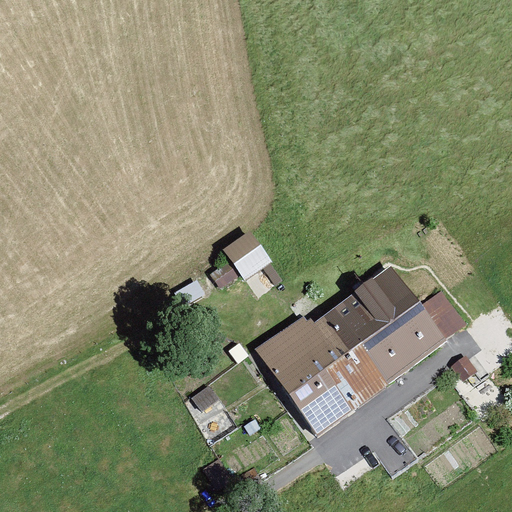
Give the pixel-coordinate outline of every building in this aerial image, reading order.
[(263,244),(240,261),(258,284),(280,267),(263,244)] [(217,274),(225,287),(246,275),(238,262),(217,274)] [(388,351),(409,390),(465,348),(406,270),(342,317),(377,359),(388,351)] [(319,315),(308,322),(372,417),(409,390),(388,351),(377,359),(342,317),(328,326),(319,315)] [(322,450),(372,417),(308,322),(258,356),(322,450)] [(460,373),(476,388),(492,372),(477,356),(460,373)] [(207,419),(227,404),(214,387),(194,403),(207,419)]
